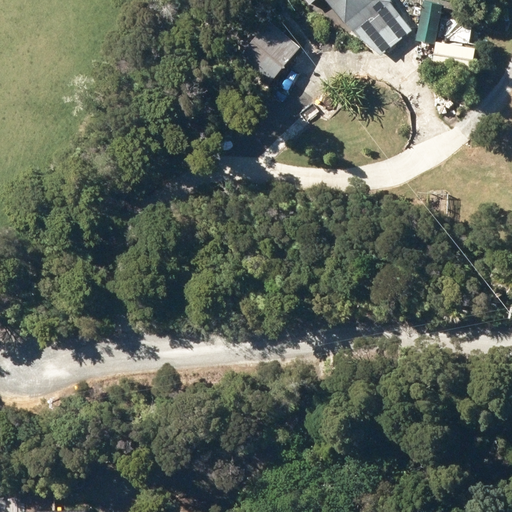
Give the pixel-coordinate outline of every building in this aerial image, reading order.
[(308,0),(314,6),(322,0),(331,0),(357,33),(385,55),(416,31),(392,0),(308,0)] [(448,5),(431,2),(422,43),(439,47),(441,40),(460,44),(465,22),(445,18),(448,5)] [(270,88),(305,49),(267,15),(232,54),(270,88)] [(481,46),(441,44),(440,70),(480,71),(481,46)] [(142,300),(107,298),(105,331),(140,333),(142,300)]
